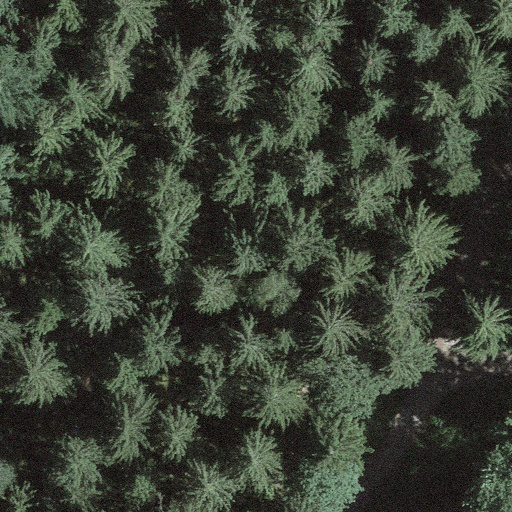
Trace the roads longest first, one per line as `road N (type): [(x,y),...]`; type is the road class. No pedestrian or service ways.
road 1 (track): [(432,385),(511,142)]
road 2 (track): [(340,511),(372,481),(432,385)]
